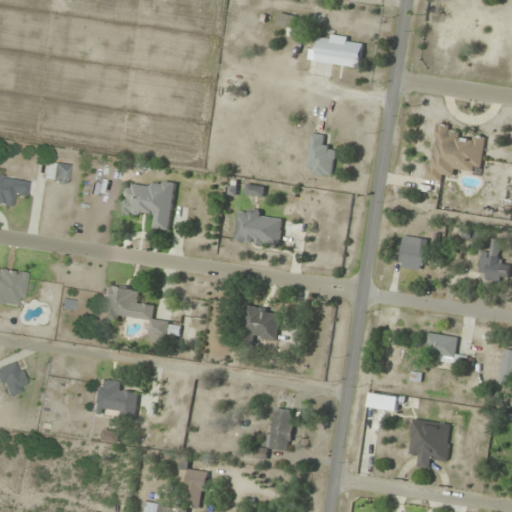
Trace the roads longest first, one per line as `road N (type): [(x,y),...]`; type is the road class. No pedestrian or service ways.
road 1 (tertiary): [(333,511),(409,0)]
road 2 (residential): [(366,290),(0,235)]
road 3 (residential): [(337,488),(499,511)]
road 4 (residential): [(366,290),(511,315)]
